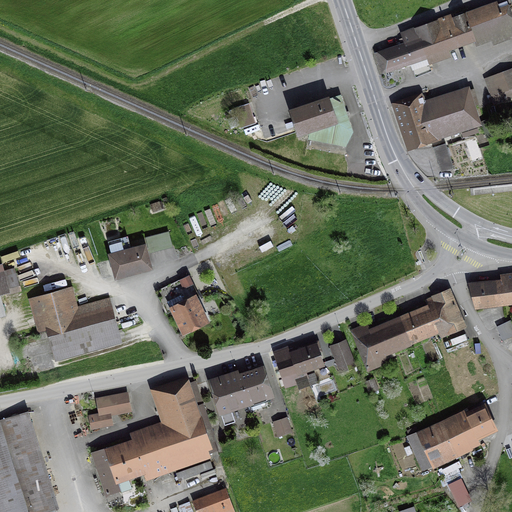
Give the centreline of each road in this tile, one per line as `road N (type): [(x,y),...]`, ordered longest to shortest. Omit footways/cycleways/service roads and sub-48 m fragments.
road 1 (unclassified): [(0,400),(266,346),(450,270)]
road 2 (secondary): [(357,43),(402,169),(431,206),(468,231)]
road 3 (residential): [(506,358),(503,423),(477,511)]
